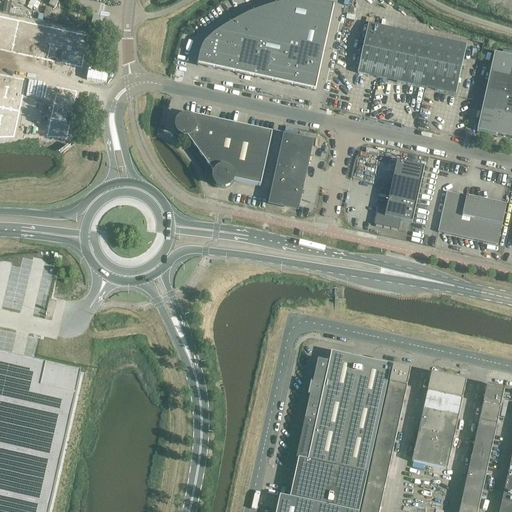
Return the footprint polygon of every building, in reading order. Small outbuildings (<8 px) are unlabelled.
[(52,0),(50,6),(56,8),(59,0),(52,0)] [(284,40),(304,45),(313,5),(306,4),(306,2),(293,2),(292,8),(284,40)] [(313,5),(304,45),(325,49),(334,7),(313,2),(313,5)] [(263,44),(283,48),(284,40),(292,8),(285,6),(285,4),(271,8),(263,44)] [(43,18),(50,20),(52,9),(46,8),(43,18)] [(262,49),(263,44),(271,8),(261,11),(249,15),(247,25),(243,44),(262,49)] [(0,16),(0,50),(10,53),(17,20),(0,16)] [(90,30),(104,34),(107,20),(93,16),(90,30)] [(17,20),(10,53),(45,60),(52,28),(17,20)] [(221,49),(241,53),(243,44),(247,25),(240,23),(241,20),(226,28),(221,49)] [(358,74),(390,81),(401,32),(369,25),(358,74)] [(52,28),(45,60),(81,68),(88,35),(52,28)] [(217,70),(221,49),(226,28),(214,36),(205,44),(203,47),(200,54),(200,57),(201,61),(203,64),(205,66),(205,67),(217,70)] [(434,39),(401,32),(390,81),(423,89),(434,39)] [(467,46),(434,39),(423,89),(456,96),(467,46)] [(275,83),(295,87),(304,45),(284,40),(283,48),(275,83)] [(236,74),(256,78),(262,49),(243,44),(241,53),(236,74)] [(256,78),(275,83),(283,48),(263,44),(262,49),(256,78)] [(304,45),(295,87),(315,91),(325,49),(304,45)] [(217,70),(236,74),(241,53),(221,49),(217,70)] [(511,57),(494,54),(490,73),(509,78),(511,65),(511,57)] [(490,73),(486,93),(505,97),(509,78),(490,73)] [(0,75),(0,86),(6,88),(8,77),(0,75)] [(8,77),(6,88),(23,91),(25,80),(8,77)] [(56,87),(54,98),(73,102),(76,91),(56,87)] [(6,88),(4,98),(20,101),(23,91),(6,88)] [(486,93),(481,112),(501,117),(505,97),(486,93)] [(511,98),(505,97),(501,117),(511,119),(511,98)] [(4,98),(2,108),(18,112),(20,101),(4,98)] [(54,98),(52,108),(71,112),(73,102),(54,98)] [(2,108),(0,115),(0,116),(17,120),(18,112),(2,108)] [(52,108),(50,118),(69,122),(71,112),(52,108)] [(477,132),(496,136),(501,117),(481,112),(477,132)] [(0,137),(13,137),(15,128),(17,120),(0,116),(0,137)] [(182,137),(187,138),(214,175),(213,180),(215,184),(218,187),(223,189),(227,188),(231,185),(233,181),(261,187),(272,134),(189,116),(188,118),(184,118),(179,121),(177,125),(176,130),(179,134),(182,137)] [(511,119),(501,117),(496,136),(511,139),(511,119)] [(46,134),(46,137),(66,138),(69,122),(50,118),(46,134)] [(285,133),(293,135),(295,129),(286,127),(285,133)] [(284,136),(280,153),(310,159),(313,142),(284,136)] [(280,153),(277,169),(306,176),(310,159),(280,153)] [(378,207),(375,225),(399,231),(401,221),(412,224),(424,168),(397,162),(387,209),(378,207)] [(306,176),(277,169),(269,202),(281,205),(283,209),(287,206),(299,209),(306,176)] [(438,233),(497,246),(502,226),(506,206),(467,197),(447,193),(438,233)] [(280,497),(276,511),(359,511),(391,367),(331,353),(329,363),(318,361),(313,384),(311,384),(308,397),(310,397),(296,460),(298,460),(290,499),(280,497)] [(0,511),(49,511),(81,376),(0,357),(0,511)] [(393,367),(389,384),(407,388),(411,371),(393,367)] [(431,375),(427,393),(445,397),(449,379),(431,375)] [(449,379),(445,397),(462,400),(466,383),(449,379)] [(389,384),(385,402),(403,406),(407,388),(389,384)] [(487,387),(483,405),(500,409),(504,391),(487,387)] [(427,393),(423,410),(441,414),(445,397),(427,393)] [(445,397),(441,414),(459,418),(462,400),(445,397)] [(385,402),(381,419),(399,423),(403,406),(385,402)] [(483,405),(479,423),(497,426),(500,409),(483,405)] [(423,410),(420,428),(437,432),(441,414),(423,410)] [(441,414),(437,432),(455,436),(459,418),(441,414)] [(381,419),(378,437),(395,441),(399,423),(381,419)] [(479,423),(475,440),(493,444),(497,426),(479,423)] [(420,428),(416,444),(434,447),(437,432),(420,428)] [(437,432),(434,447),(451,451),(455,436),(437,432)] [(378,437),(374,453),(392,457),(395,441),(378,437)] [(475,440),(472,457),(489,461),(493,444),(475,440)] [(412,463),(429,467),(434,447),(416,444),(412,463)] [(434,447),(429,467),(447,471),(451,451),(434,447)] [(374,453),(370,472),(387,476),(392,457),(374,453)] [(511,511),(511,455),(499,511),(511,511)] [(472,457),(467,475),(485,479),(489,461),(472,457)] [(370,472),(366,488),(384,492),(387,476),(370,472)] [(467,475),(464,493),(481,497),(485,479),(467,475)] [(366,488),(363,503),(381,507),(384,492),(366,488)] [(464,493),(460,508),(476,511),(477,511),(481,497),(464,493)] [(363,503),(361,511),(379,511),(381,507),(363,503)]
